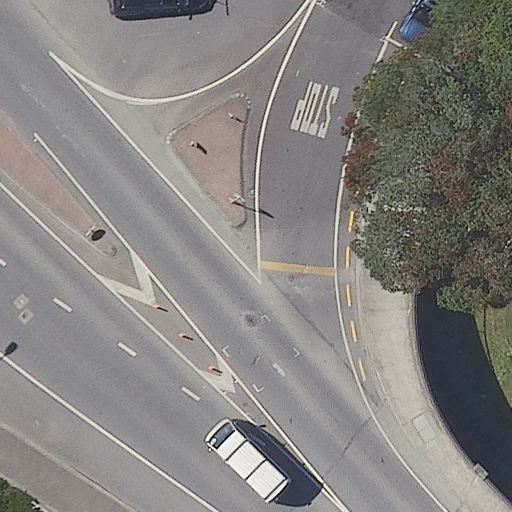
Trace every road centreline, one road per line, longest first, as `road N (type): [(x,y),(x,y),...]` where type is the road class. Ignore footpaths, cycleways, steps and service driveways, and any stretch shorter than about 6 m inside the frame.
road 1 (tertiary): [(336,0),(305,112),(290,265),(311,472)]
road 2 (primary): [(0,29),(149,201),(253,401)]
road 3 (tertiary): [(0,24),(70,37),(143,36),(245,0)]
road 4 (primary): [(253,401),(94,312)]
road 5 (primary): [(94,312),(0,217)]
